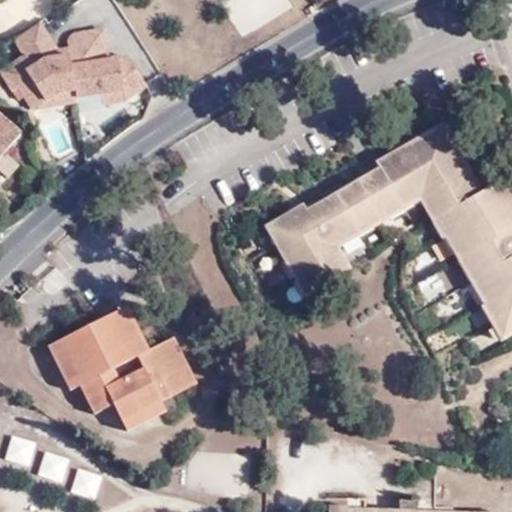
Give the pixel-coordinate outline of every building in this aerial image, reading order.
[(289,0),(227,0),(222,4),(243,37),(293,6),(289,0)] [(25,58),(5,72),(32,116),(128,105),(148,89),(127,56),(105,32),(70,37),(55,43),(43,25),(15,45),(25,58)] [(0,154),(17,140),(0,120),(0,154)] [(444,146),(437,134),(426,141),(433,153),(444,146)] [(443,221),(462,210),(466,208),(459,196),(447,176),(439,164),(433,153),(426,141),(403,155),(410,167),(443,221)] [(439,164),(450,157),(444,146),(433,153),(439,164)] [(410,167),(403,155),(387,164),(395,176),(410,167)] [(447,176),(458,169),(450,157),(439,164),(447,176)] [(381,176),(385,182),(395,176),(387,164),(378,170),(381,176)] [(415,211),(428,231),(438,225),(443,221),(410,167),(395,176),(410,203),(415,211)] [(459,196),(470,189),(458,169),(447,176),(459,196)] [(346,198),(350,204),(385,182),(381,176),(346,198)] [(511,203),(511,186),(509,182),(506,184),(497,189),(508,206),(511,203)] [(459,196),(466,208),(473,204),(477,201),(470,189),(459,196)] [(473,204),(496,243),(511,233),(511,212),(508,206),(497,189),(477,201),(473,204)] [(314,218),(318,224),(350,204),(346,198),(314,218)] [(405,217),(415,211),(410,203),(407,202),(399,207),(405,217)] [(496,243),(473,204),(466,208),(462,210),(486,249),(496,243)] [(388,214),(394,224),(405,217),(399,207),(388,214)] [(462,210),(443,221),(438,225),(448,241),(451,240),(459,253),(446,261),(452,271),(457,279),(470,271),(477,283),(490,304),(502,323),(511,339),(511,338),(511,291),(499,270),(486,249),(462,210)] [(336,255),(318,224),(314,218),(303,225),(325,262),(336,255)] [(315,301),(339,286),(325,262),(303,225),(299,219),(274,234),(283,248),(293,265),(303,281),(315,301)] [(438,225),(428,231),(438,248),(448,241),(438,225)] [(355,235),(361,244),(370,238),(365,229),(355,235)] [(511,233),(496,243),(509,264),(511,262),(511,233)] [(283,248),(274,234),(264,241),(272,255),(283,248)] [(344,241),(350,251),(361,244),(355,235),(344,241)] [(448,241),(438,248),(446,261),(459,253),(451,240),(448,241)] [(499,270),(509,264),(496,243),(486,249),(499,270)] [(282,272),(293,265),(283,248),(272,255),(282,272)] [(339,286),(350,279),(338,259),(336,255),(325,262),(339,286)] [(511,291),(511,268),(509,264),(499,270),(511,291)] [(292,287),(303,281),(293,265),(282,272),(292,287)] [(470,271),(457,279),(464,291),(477,283),(470,271)] [(303,308),(315,301),(303,281),(292,287),(303,308)] [(477,313),(490,304),(477,283),(464,291),(477,313)] [(489,331),(502,323),(490,304),(477,313),(489,331)] [(126,327),(137,321),(132,310),(121,316),(126,327)] [(117,407),(125,423),(142,415),(161,406),(176,398),(163,372),(122,392),(112,372),(119,369),(141,357),(134,341),(145,336),(137,321),(126,327),(121,316),(64,344),(70,356),(57,362),(65,378),(74,374),(81,389),(88,402),(109,392),(117,407)] [(502,323),(489,331),(499,347),(511,339),(502,323)] [(141,357),(153,352),(145,336),(134,341),(141,357)] [(153,352),(160,366),(163,372),(176,398),(200,386),(177,340),(153,352)] [(70,356),(64,344),(50,350),(57,362),(70,356)] [(122,392),(163,372),(160,366),(126,382),(119,369),(112,372),(122,392)] [(74,374),(65,378),(72,394),(81,389),(74,374)] [(109,392),(88,402),(95,417),(117,407),(109,392)] [(142,415),(146,424),(165,414),(161,406),(142,415)] [(142,415),(125,423),(129,432),(146,424),(142,415)] [(31,466),(37,440),(11,434),(5,460),(31,466)] [(42,452),(40,477),(66,479),(68,454),(42,452)] [(326,458),(305,453),(289,462),(284,482),(292,498),(310,503),(329,494),(334,475),(326,458)] [(95,498),(103,474),(77,466),(69,490),(95,498)]
